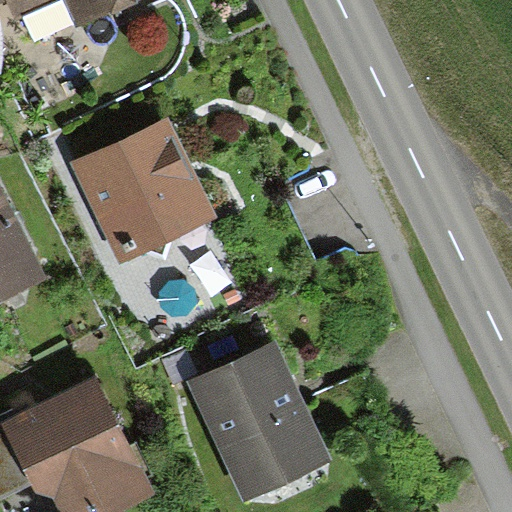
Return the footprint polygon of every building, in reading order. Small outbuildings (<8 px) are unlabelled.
[(2,0),(20,40),(111,0),(2,0)] [(168,109),(73,155),(120,251),(144,239),(163,246),(170,225),(214,204),(168,109)] [(0,287),(46,263),(0,176),(0,287)] [(274,333),(187,374),(242,493),(329,452),(274,333)] [(0,495),(37,476),(42,485),(50,481),(65,511),(98,511),(160,480),(98,362),(3,411),(0,412),(0,495)]
